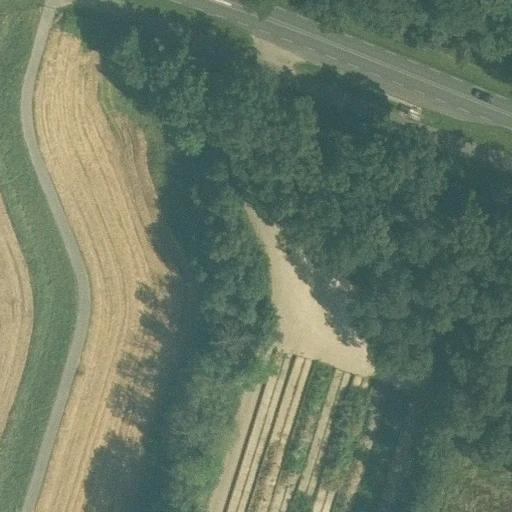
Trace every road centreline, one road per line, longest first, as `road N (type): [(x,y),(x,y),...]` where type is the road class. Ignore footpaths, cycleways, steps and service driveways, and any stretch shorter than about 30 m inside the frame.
road 1 (track): [(51,0),(25,121),(75,259),(83,317),(27,511)]
road 2 (unclassified): [(511,169),(88,0)]
road 3 (primary): [(511,116),(212,0)]
